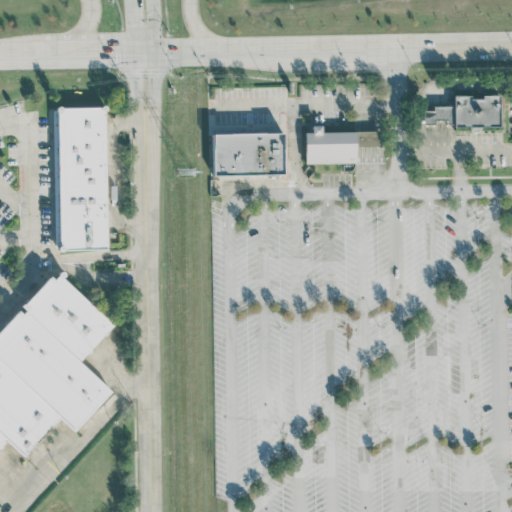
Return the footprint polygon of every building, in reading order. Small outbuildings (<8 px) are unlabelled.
[(500,126),(499,96),(469,96),(469,95),(453,95),(453,127),(500,126)] [(423,110),(423,123),(434,123),(434,120),(449,121),(449,106),(432,105),(432,110),(423,110)] [(51,121),(102,119),(107,248),(58,246),(51,121)] [(355,162),(355,146),(378,146),(378,131),(320,131),(320,125),(310,125),(311,132),(304,132),(304,163),(355,162)] [(282,132),(212,133),(212,175),(283,174),(282,132)] [(0,332),(53,274),(113,329),(81,364),(113,393),(73,436),(54,418),(20,456),(4,442),(0,446),(0,332)]
